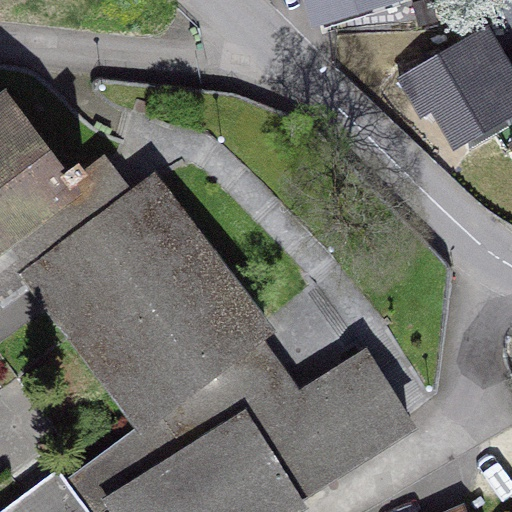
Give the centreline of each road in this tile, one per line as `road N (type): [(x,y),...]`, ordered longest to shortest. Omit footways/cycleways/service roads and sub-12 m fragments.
road 1 (residential): [(511,263),(451,218),(287,58)]
road 2 (residential): [(0,40),(287,58)]
